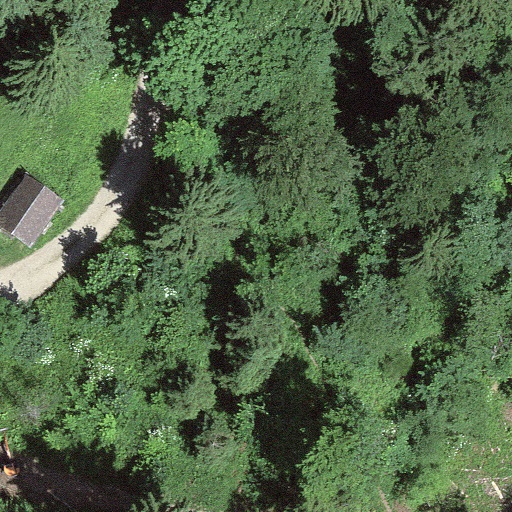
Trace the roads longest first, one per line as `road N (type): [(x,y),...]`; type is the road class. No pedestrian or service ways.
road 1 (track): [(139,166),(71,255),(0,291)]
road 2 (track): [(167,0),(139,166)]
